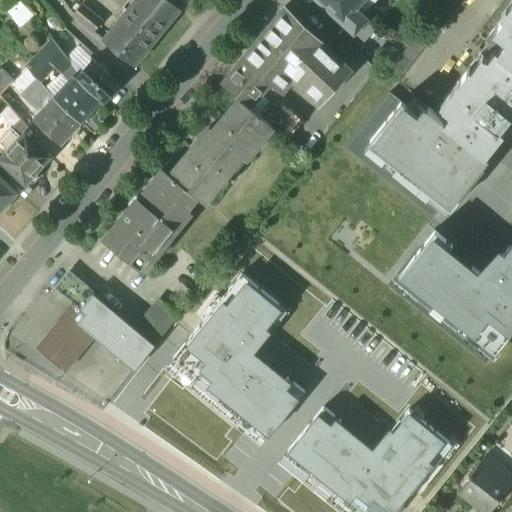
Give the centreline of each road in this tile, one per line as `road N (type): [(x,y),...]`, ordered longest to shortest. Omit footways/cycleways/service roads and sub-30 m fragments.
road 1 (residential): [(256,0),(0,308)]
road 2 (secondary): [(206,511),(0,394)]
